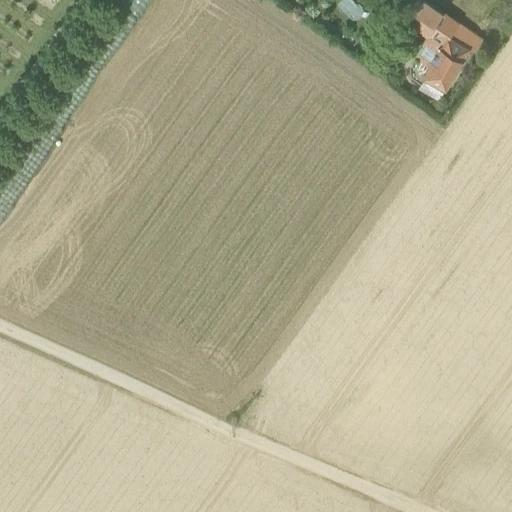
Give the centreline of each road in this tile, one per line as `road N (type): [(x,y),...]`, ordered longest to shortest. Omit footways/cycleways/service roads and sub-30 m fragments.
road 1 (track): [(423,511),(0,325)]
road 2 (track): [(0,127),(91,0)]
